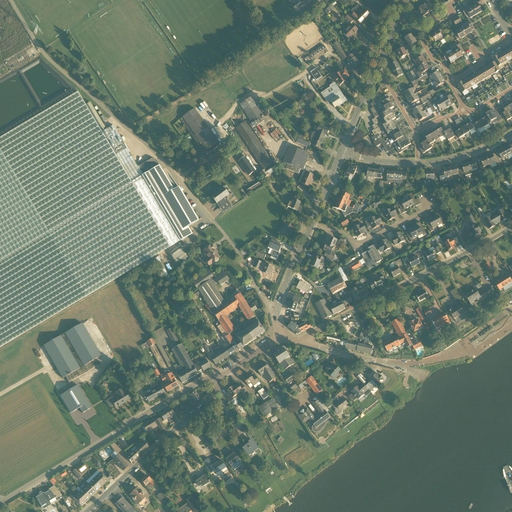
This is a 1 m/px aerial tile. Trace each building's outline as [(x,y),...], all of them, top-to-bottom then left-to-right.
[(305,0),(291,0),(289,1),(294,8),(305,0)] [(419,19),(427,14),(432,24),(439,20),(436,15),(437,14),(431,4),(430,5),(427,0),(425,0),(423,2),(425,5),(418,8),(420,11),(415,13),(419,19)] [(475,6),(472,8),(476,15),(482,12),(479,7),(485,4),(482,0),(477,0),(473,3),(475,6)] [(322,5),(320,3),(317,6),(316,4),(300,17),(303,20),(322,5)] [(357,11),(359,14),(365,20),(369,15),(364,10),(359,4),(354,9),(357,11)] [(476,15),(472,8),(469,10),(467,6),(461,10),(463,13),(465,16),(468,14),(470,19),(476,15)] [(360,25),(365,20),(359,14),(357,11),(352,16),(353,17),(355,19),(360,25)] [(350,25),(353,21),(348,16),(344,19),(350,25)] [(455,19),(459,24),(462,29),(466,36),(472,33),(471,31),(474,29),(471,24),(468,26),(464,28),(461,23),(458,17),(455,19)] [(352,25),(343,34),(349,40),(358,30),(352,25)] [(443,31),(441,27),(434,31),(436,33),(432,36),(435,42),(438,40),(439,43),(442,41),(445,39),(441,32),(443,31)] [(457,40),(459,39),(460,40),(466,36),(462,29),(453,35),(456,39),(457,40)] [(408,50),(410,48),(413,47),(412,45),(417,42),(414,38),(413,39),(411,35),(404,38),(408,45),(406,46),(408,50)] [(343,61),(348,57),(342,50),(343,49),(337,42),(332,45),(343,61)] [(323,45),(308,55),(313,62),(328,52),(323,45)] [(451,50),(452,53),(457,60),(463,56),(461,54),(464,52),(459,45),(456,46),(457,47),(451,50)] [(407,56),(410,61),(413,59),(408,50),(405,51),(403,48),(397,52),(401,59),(407,56)] [(507,51),(502,54),(507,62),(511,59),(507,51)] [(451,63),(457,60),(452,53),(447,56),(445,53),(442,55),(446,61),(448,60),(451,63)] [(353,54),(348,58),(346,60),(353,69),(359,64),(359,62),(353,54)] [(502,54),(498,57),(502,65),(507,62),(502,54)] [(416,64),(418,68),(426,64),(423,57),(417,61),(415,58),(413,59),(410,61),(413,66),(416,64)] [(495,63),(499,70),(504,68),(502,65),(498,57),(493,60),(495,63)] [(397,78),(403,74),(396,62),(390,65),(397,78)] [(500,71),(499,70),(495,63),(490,66),(495,74),(500,71)] [(426,64),(418,68),(420,71),(417,73),(420,79),(425,76),(424,73),(429,70),(426,64)] [(490,66),(486,69),(490,76),(495,74),(490,66)] [(317,68),(310,72),(316,81),(322,78),(317,68)] [(347,72),(345,69),(333,78),(337,83),(337,82),(340,85),(346,81),(345,79),(349,77),(347,72)] [(490,76),(486,69),(481,71),(486,79),(490,76)] [(481,71),(476,74),(481,82),(486,79),(481,71)] [(437,73),(435,74),(429,77),(431,79),(430,80),(429,82),(430,84),(433,83),(434,82),(442,77),(440,74),(438,75),(437,73)] [(472,77),(476,85),(481,82),(476,74),(472,77)] [(436,88),(443,84),(442,82),(444,81),(442,77),(434,82),(436,84),(434,85),(436,88)] [(472,77),(467,80),(472,88),(476,85),(472,77)] [(422,83),(421,82),(420,79),(411,83),(414,87),(422,83)] [(467,80),(462,83),(467,90),(472,88),(467,80)] [(467,90),(462,83),(458,85),(462,93),(467,90)] [(342,103),(332,89),(327,93),(330,97),(331,95),(334,99),(331,102),(335,108),(342,103)] [(405,96),(407,99),(414,95),(413,92),(414,92),(413,89),(405,93),(406,95),(405,96)] [(198,221),(178,187),(173,190),(163,173),(161,171),(159,167),(155,160),(152,159),(137,167),(113,126),(102,132),(79,94),(78,92),(0,137),(0,347),(11,341),(87,296),(167,249),(169,247),(172,246),(177,243),(192,234),(188,228),(198,221)] [(445,97),(441,100),(446,109),(450,107),(449,105),(451,104),(449,101),(452,99),(448,93),(444,95),(445,97)] [(416,98),(414,95),(407,99),(409,103),(410,102),(412,104),(419,100),(417,97),(416,98)] [(240,104),(243,109),(252,123),(263,116),(254,102),(251,98),(240,104)] [(426,103),(430,109),(433,107),(431,103),(428,98),(421,102),(423,105),(426,103)] [(379,104),(382,109),(392,103),(392,101),(391,102),(389,99),(379,104)] [(446,109),(441,100),(435,103),(439,110),(441,109),(442,111),(446,109)] [(384,113),(390,110),(394,108),(392,105),(393,104),(392,103),(382,109),(384,113)] [(511,112),(508,107),(504,109),(501,105),(498,107),(507,121),(511,118),(509,113),(511,112)] [(413,113),(415,117),(422,113),(421,110),(422,109),(420,106),(413,110),(414,112),(413,113)] [(195,109),(190,112),(180,120),(206,155),(220,146),(207,128),(208,128),(195,109)] [(382,120),(383,119),(394,113),(393,112),(392,113),(390,110),(384,113),(380,116),(379,116),(382,120)] [(486,114),(490,122),(496,118),(498,121),(501,120),(497,114),(495,115),(492,111),(486,114)] [(395,115),(394,113),(383,119),(386,124),(392,120),(396,118),(394,115),(395,115)] [(422,113),(415,117),(417,121),(418,120),(420,122),(427,117),(425,114),(424,115),(422,113)] [(480,122),(484,128),(485,131),(490,128),(490,127),(492,126),(490,122),(486,114),(482,116),(484,119),(480,122)] [(394,123),(392,120),(386,124),(383,126),(385,130),(396,124),(395,123),(394,123)] [(478,132),(484,128),(480,122),(475,124),(474,121),(470,123),(474,130),(476,133),(477,135),(479,134),(478,132)] [(246,122),(244,123),(236,128),(263,170),(273,163),(246,122)] [(470,133),(474,130),(470,123),(466,126),(464,123),(461,125),(469,137),(469,136),(471,135),(470,133)] [(388,135),(389,134),(397,129),(395,126),(396,126),(396,124),(385,130),(388,135)] [(455,133),(459,139),(465,135),(467,138),(469,137),(461,125),(458,127),(460,130),(455,133)] [(318,132),(318,133),(315,132),(313,133),(311,139),(312,141),(314,142),(313,145),(320,148),(325,135),(327,136),(329,130),(320,126),(317,132),(318,132)] [(372,131),(374,136),(378,135),(381,133),(378,128),(374,130),(372,131)] [(389,134),(392,138),(402,132),(402,130),(401,131),(399,128),(397,129),(389,134)] [(445,136),(444,133),(441,129),(437,132),(435,129),(432,131),(439,142),(440,141),(438,139),(445,136)] [(450,129),(444,133),(445,136),(448,141),(454,137),(456,140),(459,139),(455,133),(453,134),(450,129)] [(425,138),(427,141),(430,145),(436,141),(437,143),(439,142),(432,131),(428,133),(430,136),(425,138)] [(394,142),(396,141),(404,137),(402,134),(403,133),(402,132),(392,138),(394,142)] [(396,141),(399,146),(409,140),(408,138),(407,139),(406,136),(404,137),(396,141)] [(376,147),(382,144),(384,142),(382,138),(374,142),(374,143),(376,147)] [(296,143),(309,148),(310,144),(298,139),(296,143)] [(409,140),(399,146),(398,146),(395,148),(399,154),(406,150),(405,148),(411,145),(409,142),(410,141),(409,140)] [(430,145),(427,141),(421,145),(423,149),(421,151),(423,154),(432,149),(430,145)] [(509,146),(503,149),(507,157),(511,154),(511,148),(511,149),(509,146)] [(303,171),(309,156),(307,154),(290,147),(283,163),(287,165),(298,169),(303,171)] [(509,160),(507,157),(503,149),(497,152),(499,155),(496,157),(500,164),(509,160)] [(486,157),(490,165),(491,168),(497,166),(500,165),(500,164),(496,157),(494,158),(492,155),(486,157)] [(245,156),(238,161),(249,176),(255,171),(245,156)] [(479,164),(481,171),(484,169),(484,168),(490,165),(486,157),(480,160),(481,163),(479,164)] [(469,164),(471,171),(477,169),(475,162),(469,164)] [(465,175),(462,176),(464,182),(464,184),(467,184),(465,176),(472,174),(471,171),(469,164),(462,166),(465,175)] [(298,169),(287,165),(286,169),(296,173),(298,169)] [(264,179),(270,175),(275,171),(274,170),(271,166),(260,174),(264,179)] [(355,173),(364,175),(365,169),(352,166),(351,167),(350,167),(348,170),(346,169),(344,176),(349,178),(350,175),(354,176),(355,173)] [(315,176),(312,175),(314,170),(306,167),(304,171),(306,172),(301,184),(309,187),(311,182),(312,182),(315,176)] [(457,167),(450,169),(452,176),(459,174),(457,167)] [(452,176),(450,169),(443,170),(444,173),(439,174),(441,183),(453,180),(452,176)] [(374,178),(375,171),(368,170),(367,177),(364,177),(362,185),(365,185),(366,182),(373,183),(374,178)] [(375,171),(374,178),(381,179),(382,172),(375,171)] [(426,173),(426,176),(425,176),(423,176),(423,180),(423,181),(422,182),(422,183),(423,184),(424,185),(425,185),(430,185),(431,184),(432,184),(432,183),(432,182),(432,181),(431,180),(434,179),(434,182),(438,181),(440,181),(438,174),(434,176),(433,172),(426,173)] [(394,180),(394,183),(394,184),(398,184),(399,180),(402,181),(402,179),(405,179),(406,173),(395,173),(394,180)] [(245,188),(248,193),(261,184),(258,180),(245,188)] [(216,194),(212,197),(217,204),(218,203),(221,207),(227,203),(224,199),(229,195),(224,188),(220,192),(221,193),(217,195),(216,194)] [(335,202),(346,206),(347,207),(349,207),(351,201),(349,200),(350,196),(342,193),(340,196),(338,195),(335,202)] [(412,194),(409,195),(410,197),(405,199),(409,208),(412,206),(413,208),(418,206),(412,194)] [(288,207),(297,211),(296,212),(299,214),(300,213),(302,209),(302,208),(299,207),(300,203),(297,202),(298,200),(295,199),(295,200),(292,199),(290,203),(290,202),(288,207)] [(406,209),(409,208),(405,199),(400,202),(399,200),(396,202),(403,214),(408,211),(406,209)] [(345,217),(348,215),(351,208),(349,207),(347,207),(346,206),(335,202),(333,208),(342,211),(345,217)] [(391,209),(381,215),(384,219),(383,220),(384,220),(387,218),(388,221),(395,218),(395,217),(397,215),(394,208),(391,210),(391,209)] [(496,214),(493,216),(498,224),(501,222),(501,223),(507,219),(502,210),(496,214)] [(433,218),(437,227),(442,224),(443,226),(446,224),(440,212),(435,215),(436,217),(433,218)] [(477,225),(473,218),(471,215),(467,217),(469,221),(472,228),(470,229),(470,230),(467,232),(469,236),(473,234),(474,237),(475,236),(475,237),(477,237),(478,235),(479,234),(481,233),(477,225)] [(378,216),(369,221),(373,229),(380,226),(379,224),(382,223),(378,216)] [(498,224),(493,216),(490,217),(484,220),(489,230),(495,226),(495,225),(498,224)] [(343,227),(347,224),(349,223),(346,218),(340,222),(343,227)] [(437,227),(433,218),(430,220),(429,218),(424,220),(431,232),(434,231),(433,229),(437,227)] [(286,222),(279,236),(288,240),(295,226),(286,222)] [(416,227),(413,229),(418,237),(422,235),(423,236),(426,235),(420,223),(415,225),(416,227)] [(353,229),(355,232),(358,237),(364,234),(364,233),(367,231),(363,224),(353,229)] [(413,239),(418,237),(413,229),(411,230),(409,228),(405,231),(411,243),(414,241),(413,239)] [(453,247),(455,245),(452,239),(457,237),(454,232),(441,239),(444,244),(448,251),(454,248),(453,247)] [(398,245),(405,241),(400,233),(394,236),(394,238),(392,239),(395,246),(398,245)] [(337,240),(333,239),(330,246),(326,244),(323,251),(326,252),(325,256),(329,258),(329,259),(331,260),(333,254),(332,253),(334,246),(337,240)] [(274,250),(272,256),(276,257),(277,258),(277,257),(281,248),(278,247),(280,243),(272,240),(268,249),(270,249),(274,250)] [(386,240),(380,244),(380,245),(378,246),(381,253),(391,248),(386,240)] [(178,244),(173,247),(172,246),(169,247),(170,249),(168,251),(177,266),(188,259),(178,244)] [(206,261),(209,266),(220,258),(214,251),(215,250),(212,245),(204,251),(209,259),(206,261)] [(376,263),(381,261),(373,246),(369,248),(370,252),(368,252),(362,255),(364,258),(366,262),(367,265),(373,262),(373,261),(375,260),(376,263)] [(437,246),(428,250),(424,252),(429,261),(435,258),(434,255),(436,254),(437,255),(440,253),(437,246)] [(409,261),(412,268),(413,267),(414,268),(416,267),(416,266),(420,264),(417,258),(419,258),(423,256),(420,250),(415,253),(416,254),(412,256),(412,255),(407,257),(409,261)] [(164,277),(168,275),(159,256),(155,258),(164,277)] [(323,267),(324,264),(326,260),(316,256),(315,260),(314,259),(312,263),(311,262),(308,269),(313,271),(314,268),(317,269),(319,265),(323,267)] [(364,258),(359,261),(350,267),(352,270),(353,272),(363,266),(362,264),(366,262),(364,258)] [(401,259),(395,262),(395,261),(393,262),(393,263),(389,265),(392,270),(390,271),(393,278),(401,274),(398,267),(401,266),(401,264),(403,263),(401,259)] [(259,270),(260,268),(264,269),(263,273),(269,275),(273,267),(266,264),(266,265),(262,263),(257,261),(254,268),(259,270)] [(196,288),(214,276),(209,270),(192,283),(196,288)] [(220,286),(229,280),(224,272),(215,278),(220,286)] [(373,282),(369,284),(372,290),(382,285),(381,283),(384,281),(381,275),(372,279),(373,282)] [(509,289),(511,286),(511,282),(508,275),(495,284),(499,291),(507,286),(509,289)] [(173,276),(166,280),(168,284),(176,279),(173,276)] [(333,295),(337,293),(347,288),(342,278),(328,285),(332,293),(333,295)] [(240,294),(226,304),(210,280),(198,289),(214,312),(213,313),(225,330),(228,335),(229,335),(233,332),(233,329),(233,327),(232,325),(226,316),(239,307),(245,316),(248,321),(255,317),(240,294)] [(298,288),(307,293),(311,287),(300,281),(298,284),(300,285),(298,288)] [(355,301),(360,298),(362,297),(362,296),(368,293),(363,285),(352,290),(351,291),(351,292),(352,294),(354,298),(355,301)] [(466,296),(472,307),(494,293),(490,287),(483,292),(485,293),(480,296),(476,290),(466,296)] [(428,297),(425,291),(416,296),(419,302),(428,297)] [(337,293),(333,295),(338,304),(333,307),(330,308),(334,315),(345,309),(342,302),(341,302),(337,293)] [(349,296),(342,300),(345,305),(352,302),(351,300),(349,296)] [(468,312),(464,306),(465,305),(462,299),(458,302),(459,305),(460,306),(454,310),(451,305),(447,308),(454,320),(456,323),(459,321),(460,323),(466,319),(467,318),(466,318),(466,316),(469,315),(468,312)] [(330,308),(333,307),(331,303),(327,305),(324,300),(316,304),(324,320),(332,316),(329,309),(330,308)] [(300,316),(301,314),(302,311),(296,309),(298,304),(291,302),(288,309),(294,311),(294,317),(300,316)] [(451,325),(449,322),(445,315),(439,318),(439,317),(431,321),(436,329),(440,327),(442,330),(443,330),(444,330),(444,329),(445,329),(448,327),(451,325)] [(412,345),(405,333),(398,319),(391,323),(400,338),(397,340),(396,338),(384,345),(388,352),(404,343),(407,348),(412,345)] [(414,333),(423,328),(419,320),(415,322),(415,321),(409,324),(414,333)] [(258,322),(247,330),(254,340),(265,332),(258,322)] [(292,322),(287,328),(296,335),(298,335),(301,333),(299,329),(303,327),(301,324),(301,325),(299,326),(296,323),(294,324),(292,322)] [(301,333),(311,328),(309,324),(307,325),(305,323),(302,322),(301,325),(301,324),(303,327),(299,329),(301,333)] [(100,365),(97,359),(101,356),(82,324),(43,346),(62,379),(66,377),(69,382),(100,365)] [(172,328),(167,331),(173,343),(178,340),(172,328)] [(239,350),(254,340),(247,330),(237,337),(238,339),(234,342),(229,335),(228,335),(225,330),(221,332),(225,337),(231,345),(234,342),(239,350)] [(410,330),(405,333),(412,345),(413,345),(415,350),(422,346),(419,341),(416,342),(410,330)] [(338,346),(340,337),(328,333),(326,342),(338,346)] [(156,344),(153,339),(147,342),(150,348),(156,344)] [(346,346),(345,349),(371,355),(373,347),(347,341),(343,340),(342,340),(341,340),(340,341),(339,343),(340,344),(340,345),(341,345),(342,346),(346,346)] [(230,345),(225,349),(230,356),(238,351),(239,350),(234,342),(231,345),(230,345)] [(172,350),(182,369),(176,372),(182,384),(198,374),(181,345),(172,350)] [(216,366),(230,356),(225,349),(211,358),(216,366)] [(284,370),(294,364),(284,349),(273,356),(279,365),(280,364),(284,370)] [(198,362),(194,365),(199,372),(203,370),(204,371),(211,367),(207,361),(203,363),(199,356),(196,358),(198,362)] [(265,363),(256,368),(260,375),(264,373),(269,382),(273,380),(275,382),(277,381),(265,363)] [(327,366),(326,372),(329,372),(328,374),(335,380),(339,375),(338,374),(340,371),(335,366),(334,367),(327,366)] [(167,372),(164,374),(166,376),(165,377),(173,389),(178,386),(174,380),(176,379),(172,373),(169,375),(167,372)] [(288,384),(292,380),(295,378),(291,373),(284,378),(288,384)] [(167,392),(173,389),(165,377),(166,376),(164,374),(160,376),(162,378),(161,379),(163,382),(164,381),(166,384),(164,386),(167,392)] [(357,377),(363,385),(366,382),(362,378),(363,376),(361,374),(357,377)] [(371,380),(372,380),(370,383),(369,382),(366,386),(370,392),(370,391),(371,392),(370,391),(374,388),(373,387),(376,384),(377,386),(378,385),(379,385),(380,384),(380,383),(383,379),(380,376),(377,374),(371,380)] [(256,376),(253,379),(250,375),(243,379),(248,386),(251,384),(254,386),(260,382),(256,376)] [(311,377),(306,382),(317,396),(322,391),(311,377)] [(307,385),(307,384),(303,379),(298,383),(297,384),(301,389),(307,385)] [(292,380),(288,384),(292,391),(298,387),(292,380)] [(238,384),(233,388),(238,395),(240,393),(242,395),(247,392),(245,389),(243,391),(238,384)] [(352,392),(353,394),(350,397),(354,401),(357,398),(358,400),(367,392),(366,392),(368,390),(366,388),(363,384),(360,386),(360,387),(358,389),(357,387),(352,392)] [(79,408),(82,414),(91,408),(77,385),(60,396),(70,414),(79,408)] [(155,390),(145,396),(149,402),(165,394),(161,387),(159,388),(158,385),(154,388),(155,390)] [(226,395),(233,405),(235,405),(238,403),(238,401),(236,399),(236,398),(235,397),(238,395),(233,388),(233,387),(227,391),(229,393),(226,395)] [(263,388),(258,392),(263,400),(268,397),(263,388)] [(126,392),(125,393),(122,389),(115,393),(117,397),(115,398),(114,397),(106,402),(110,407),(114,405),(116,408),(118,406),(119,407),(120,407),(119,406),(130,399),(126,392)] [(201,399),(196,392),(189,396),(192,400),(184,406),(187,410),(201,399)] [(342,402),(339,399),(337,396),(334,398),(329,403),(331,406),(332,405),(336,410),(338,408),(340,410),(347,405),(344,400),(342,402)] [(330,418),(327,413),(325,411),(328,409),(325,406),(318,398),(312,403),(317,410),(320,414),(315,418),(311,414),(307,408),(304,410),(300,413),(297,415),(302,424),(310,419),(311,421),(314,425),(314,426),(314,427),(313,427),(313,428),(313,429),(313,430),(313,431),(314,431),(314,432),(315,432),(316,432),(317,432),(318,432),(319,431),(320,430),(320,429),(320,428),(319,427),(324,423),(326,421),(330,418)] [(273,399),(258,408),(264,418),(279,409),(273,399)] [(238,407),(235,409),(240,417),(243,415),(238,407)] [(171,409),(166,412),(173,423),(175,422),(173,419),(175,419),(173,416),(175,415),(171,409)] [(184,409),(180,412),(178,410),(175,412),(179,418),(182,416),(182,415),(186,412),(184,409)] [(163,419),(162,420),(164,424),(169,422),(170,425),(173,423),(166,412),(161,415),(163,419)] [(165,428),(164,425),(164,424),(162,420),(161,420),(160,419),(155,422),(153,419),(143,425),(143,426),(142,427),(145,432),(147,431),(147,433),(157,427),(157,426),(157,425),(161,431),(165,428)] [(222,428),(217,431),(221,439),(226,436),(222,428)] [(239,436),(236,430),(228,434),(232,441),(239,436)] [(248,456),(258,449),(251,440),(249,442),(250,444),(243,449),(248,456)] [(134,446),(142,454),(149,448),(143,442),(141,444),(139,441),(134,446)] [(132,463),(142,454),(134,446),(124,455),(132,463)] [(233,468),(234,471),(243,464),(238,458),(238,457),(237,457),(234,453),(226,460),(228,464),(229,465),(232,467),(232,469),(233,468)] [(123,471),(128,467),(118,456),(113,460),(123,471)] [(203,463),(210,473),(209,474),(217,485),(227,478),(226,477),(230,474),(221,461),(213,467),(212,465),(212,464),(208,459),(203,463)] [(88,470),(86,468),(82,463),(76,468),(81,473),(82,475),(88,470)] [(81,477),(79,474),(75,469),(72,472),(76,476),(78,479),(81,477)] [(100,488),(106,482),(108,481),(100,473),(97,476),(94,474),(89,478),(94,484),(95,484),(96,485),(97,484),(100,488)] [(148,483),(150,485),(151,487),(154,484),(146,476),(140,481),(145,486),(148,483)] [(196,482),(197,483),(193,486),(198,493),(202,490),(201,489),(210,483),(205,476),(196,482)] [(88,484),(96,492),(100,488),(97,484),(96,485),(95,484),(94,484),(89,478),(86,482),(88,484)] [(81,488),(90,498),(96,492),(88,484),(86,482),(85,481),(82,483),(84,485),(81,488)] [(44,502),(46,505),(50,503),(50,504),(55,500),(61,496),(54,486),(48,490),(49,491),(44,494),(43,493),(36,498),(37,500),(37,501),(38,501),(40,505),(44,502)] [(80,487),(75,491),(70,495),(81,506),(90,498),(81,488),(80,487)] [(129,495),(138,504),(145,498),(137,489),(129,495)] [(162,493),(156,496),(160,501),(165,498),(162,493)] [(186,501),(188,503),(189,505),(187,507),(186,505),(179,510),(179,511),(189,511),(192,511),(199,511),(201,511),(200,510),(201,510),(192,497),(186,501)] [(131,511),(134,510),(131,507),(122,498),(118,502),(120,503),(117,506),(122,511),(131,511)]
